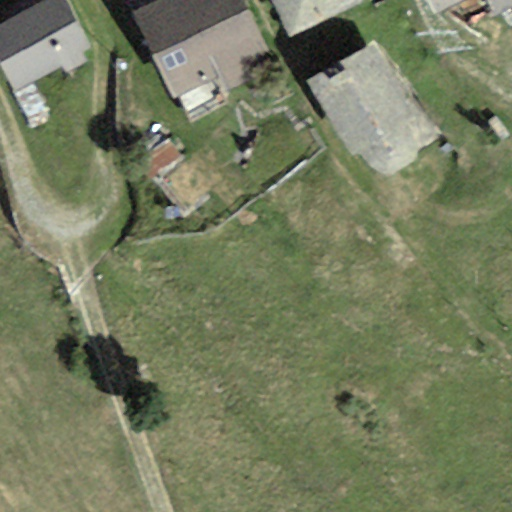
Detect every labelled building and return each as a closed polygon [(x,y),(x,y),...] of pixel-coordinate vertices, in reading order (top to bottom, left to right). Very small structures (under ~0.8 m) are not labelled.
[(271,71),(241,0),(199,0),(149,21),(185,107),(271,71)] [(364,0),(277,0),(294,38),(368,7),(364,0)] [(511,0),(433,0),(438,11),(466,0),(483,0),(493,25),(511,17),(511,0)] [(58,8),(0,35),(0,42),(22,88),(82,60),(58,8)] [(415,126),(374,53),(318,84),(359,158),(415,126)]
